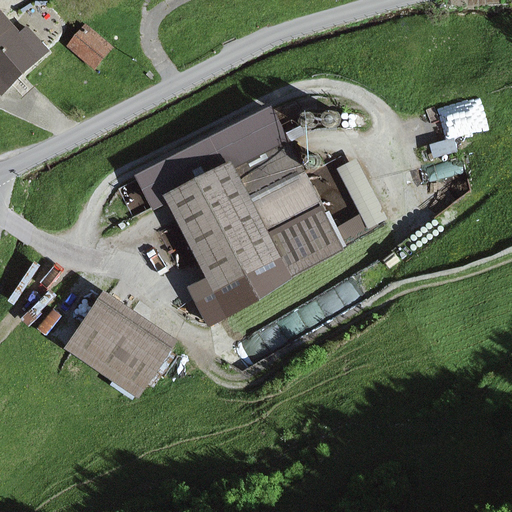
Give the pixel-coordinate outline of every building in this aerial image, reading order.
[(0,14),(0,92),(3,96),(50,56),(28,29),(19,37),(0,14)] [(84,27),(65,49),(94,73),(112,50),(84,27)] [(271,106),(134,176),(153,214),(166,207),(210,293),(276,259),(287,281),(346,251),(271,106)] [(344,167),(323,179),(346,219),(367,208),(344,167)] [(176,346),(100,296),(64,351),(140,401),(176,346)]
